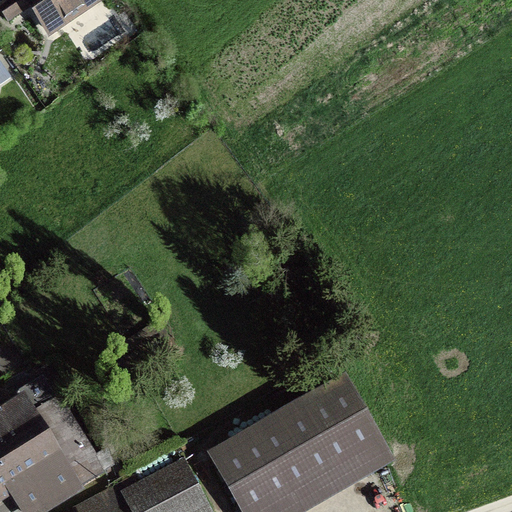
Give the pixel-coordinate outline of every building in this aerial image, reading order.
[(25,0),(48,33),(94,1),(93,0),(25,0)] [(0,85),(9,79),(0,66),(0,85)] [(0,493),(8,489),(22,511),(39,511),(96,478),(79,450),(81,449),(80,448),(78,449),(39,384),(18,396),(20,401),(0,412),(0,493)] [(242,511),(270,511),(380,449),(342,384),(212,459),(242,511)] [(201,511),(178,468),(119,500),(124,511),(201,511)]
